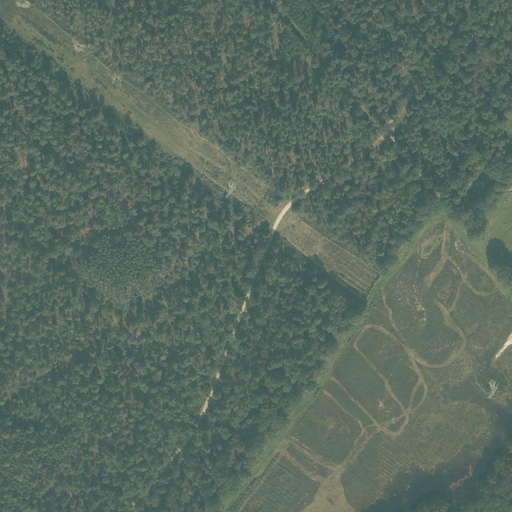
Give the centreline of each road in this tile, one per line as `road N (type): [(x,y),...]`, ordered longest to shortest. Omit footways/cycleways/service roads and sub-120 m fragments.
road 1 (track): [(131,508),(203,413),(277,220),(384,136)]
road 2 (track): [(269,0),(384,136)]
